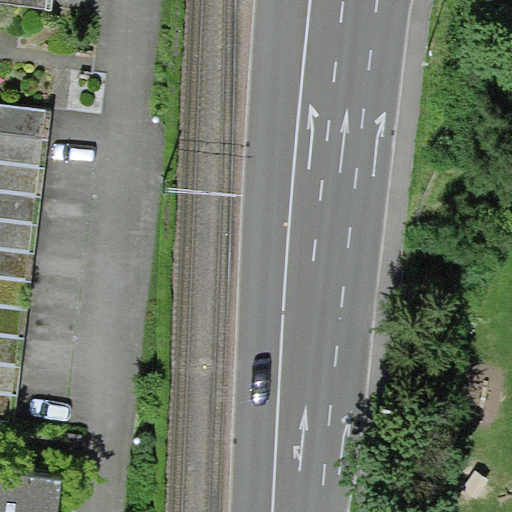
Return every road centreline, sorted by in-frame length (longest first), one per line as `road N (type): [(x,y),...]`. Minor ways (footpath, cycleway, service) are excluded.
road 1 (primary): [(281,511),(324,285),(346,0)]
road 2 (primary): [(283,0),(261,285),(268,511)]
